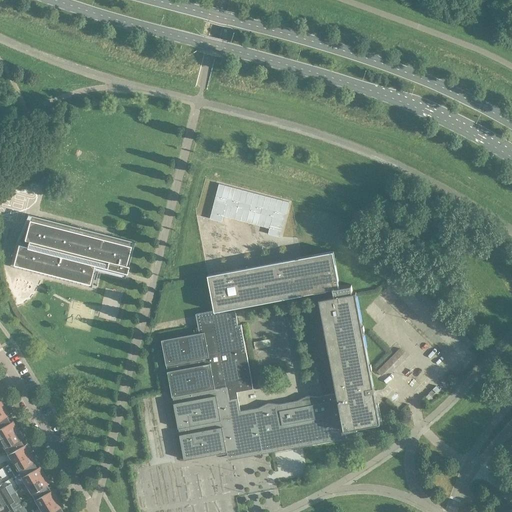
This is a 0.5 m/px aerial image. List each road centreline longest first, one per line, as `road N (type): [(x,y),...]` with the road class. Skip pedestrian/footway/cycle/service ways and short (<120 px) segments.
road 1 (secondary): [(53,0),(386,94),(511,157)]
road 2 (secondary): [(511,123),(360,54),(158,0)]
road 3 (unclassified): [(91,511),(0,357)]
